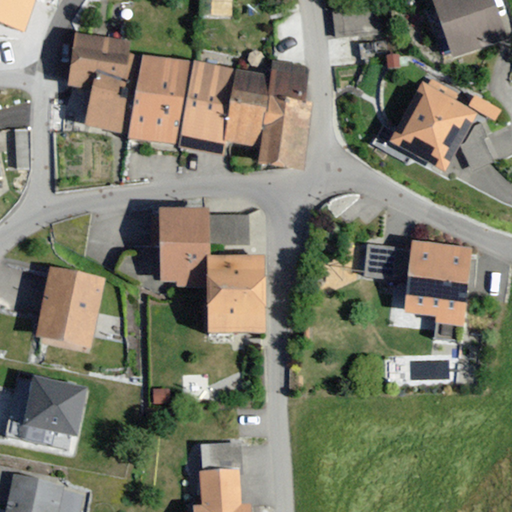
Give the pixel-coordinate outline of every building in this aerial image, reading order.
[(34,0),(0,0),(0,20),(24,29),(34,0)] [(492,0),(430,0),(447,55),(504,38),(492,0)] [(130,40),(74,33),(68,86),(86,88),(82,127),(120,131),(130,40)] [(271,53),(269,73),(261,146),(259,162),(298,166),(309,57),(271,53)] [(189,62),(139,54),(124,137),(177,145),(189,62)] [(233,68),(189,62),(177,145),(221,152),(222,140),(233,68)] [(269,73),(233,68),(222,140),(261,146),(269,73)] [(476,112),(420,82),(388,140),(443,171),(476,112)] [(473,107),(496,117),(501,107),(477,97),(473,107)] [(206,209),(158,208),(156,285),(204,286),(203,259),(206,209)] [(469,246),(411,241),(403,314),(462,320),(469,246)] [(262,259),(203,259),(204,286),(204,334),(263,334),(262,259)] [(100,278),(49,268),(35,338),(86,348),(100,278)] [(87,389),(35,376),(25,426),(78,438),(87,389)] [(237,467),(196,470),(198,506),(191,506),(191,511),(249,511),(248,503),(239,503),(237,467)] [(57,511),(64,485),(12,474),(4,511),(57,511)]
